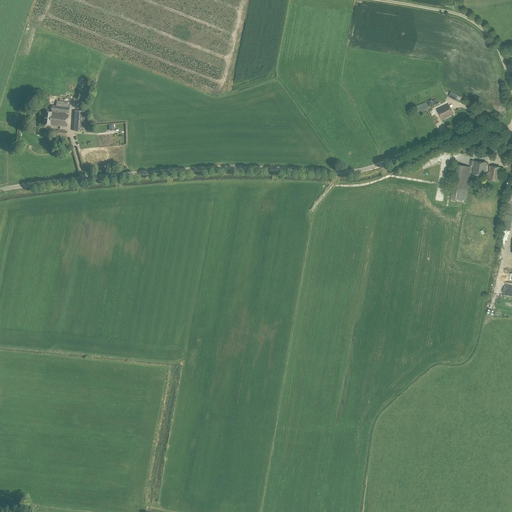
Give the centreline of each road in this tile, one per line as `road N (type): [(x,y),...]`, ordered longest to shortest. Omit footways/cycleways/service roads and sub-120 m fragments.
road 1 (unclassified): [(0,189),(214,167),(354,171),(475,119),(511,133)]
road 2 (track): [(258,511),(308,219),(332,186)]
road 3 (track): [(511,86),(500,53),(475,22),(379,0)]
